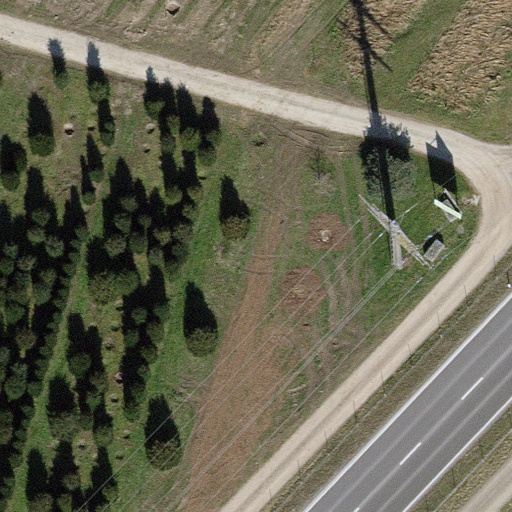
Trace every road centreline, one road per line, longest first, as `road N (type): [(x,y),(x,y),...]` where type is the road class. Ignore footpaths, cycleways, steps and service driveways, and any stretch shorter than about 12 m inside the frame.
road 1 (track): [(0,28),(437,142),(511,173)]
road 2 (track): [(233,511),(511,219)]
road 3 (primary): [(354,511),(511,347)]
